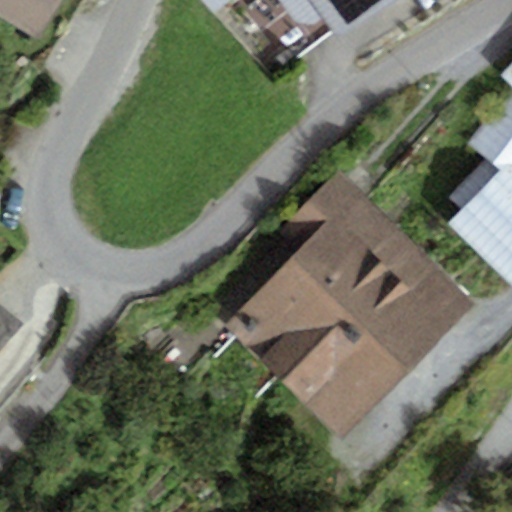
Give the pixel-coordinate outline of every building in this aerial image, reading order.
[(0,0),(0,19),(32,39),(56,0),(0,0)] [(200,0),(213,15),(232,0),(200,0)] [(311,0),(337,37),(399,0),(311,0)] [(464,209),(449,224),(511,286),(511,92),(467,146),(483,160),(449,193),(464,209)] [(0,178),(15,118),(0,113),(0,178)] [(300,249),(227,321),(340,435),(476,302),(339,165),(277,227),(300,249)] [(0,311),(0,344),(17,326),(0,311)]
